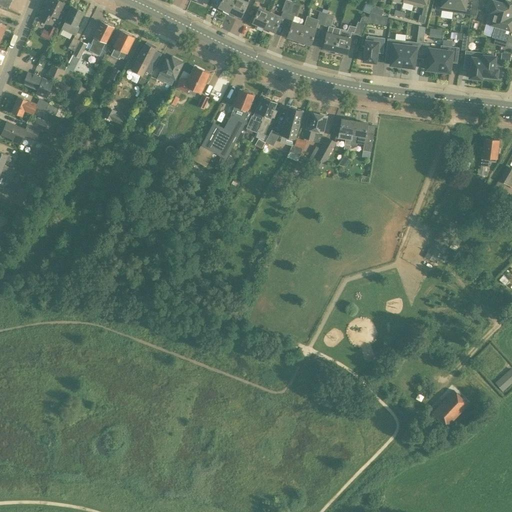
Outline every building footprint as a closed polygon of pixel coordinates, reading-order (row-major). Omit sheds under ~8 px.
[(0,0),(0,5),(7,9),(11,0),(0,0)] [(56,0),(51,0),(45,12),(45,13),(41,22),(47,25),(52,16),(56,18),(64,4),(56,0)] [(223,12),(228,15),(235,0),(221,0),(218,8),(223,10),(223,12)] [(247,3),(240,0),(235,0),(228,15),(234,17),(235,16),(240,18),(247,3)] [(286,0),(282,11),(289,14),(293,3),(286,0)] [(414,0),(413,5),(424,8),(425,0),(414,0)] [(452,12),(453,0),(435,0),(434,9),(452,12)] [(465,0),(453,0),(452,12),(475,16),(477,4),(466,2),(465,0)] [(488,12),(511,18),(511,17),(509,17),(511,7),(511,2),(505,1),(504,4),(490,0),(487,0),(484,11),(488,12)] [(301,5),(293,3),(289,14),(297,17),(301,5)] [(79,28),(76,27),(83,13),(72,7),(61,29),(75,36),(79,28)] [(316,23),(317,24),(323,26),(327,14),(329,8),(325,7),(323,13),(320,11),(317,19),(316,23)] [(383,10),(372,7),(370,13),(381,16),(382,17),(383,10)] [(257,26),(256,28),(262,30),(269,13),(258,8),(252,23),(257,26)] [(511,21),(511,18),(488,12),(485,23),(495,26),(491,37),(495,38),(493,44),(505,47),(508,35),(505,34),(506,29),(509,30),(511,21)] [(275,33),(281,17),(269,13),(262,30),(268,32),(269,30),(275,33)] [(323,26),(329,27),(330,28),(331,27),(334,16),(331,15),(327,14),(323,26)] [(365,25),(368,17),(364,16),(364,17),(362,17),(359,23),(357,22),(355,27),(353,33),(360,36),(365,25)] [(292,41),(297,43),(303,25),(292,21),(287,37),(292,39),(292,41)] [(94,37),(91,44),(92,44),(89,51),(99,56),(103,49),(102,49),(113,28),(101,22),(93,37),(94,37)] [(304,43),(310,45),(315,29),(317,24),(316,23),(313,22),(311,28),(303,25),(297,43),(304,45),(304,43)] [(40,37),(50,41),(56,29),(51,26),(48,32),(43,30),(40,37)] [(352,32),(353,33),(355,27),(349,26),(347,31),(340,29),(339,35),(334,53),(340,55),(340,53),(346,54),(347,52),(350,38),(352,32)] [(416,42),(423,43),(425,27),(418,26),(416,42)] [(328,52),(334,53),(339,35),(340,29),(331,27),(330,28),(329,27),(327,32),(326,32),(323,47),(322,49),(328,50),(328,52)] [(131,45),(130,45),(134,38),(121,31),(118,38),(117,38),(113,46),(114,48),(111,55),(117,59),(118,56),(123,59),(126,53),(127,54),(131,45)] [(366,36),(363,61),(375,63),(377,49),(383,50),(384,38),(366,36)] [(69,48),(75,51),(80,41),(74,38),(69,48)] [(402,66),(405,41),(387,39),(385,50),(392,51),(390,65),(392,65),(402,66)] [(87,45),(80,41),(75,51),(66,69),(73,72),(87,45)] [(416,42),(405,41),(402,66),(413,68),(415,54),(421,55),(423,43),(416,42)] [(136,53),(139,54),(131,70),(141,75),(141,77),(147,80),(155,66),(149,62),(156,49),(151,46),(152,44),(146,42),(145,44),(145,43),(144,45),(141,44),(136,53)] [(429,44),(423,43),(421,55),(427,56),(426,69),(437,71),(440,50),(428,49),(429,44)] [(440,45),(440,50),(437,71),(449,72),(451,59),(457,59),(459,48),(440,45)] [(483,55),(484,55),(484,53),(465,50),(463,65),(470,66),(469,78),(481,79),(481,76),(483,55)] [(495,57),(484,55),(483,55),(481,76),(496,78),(497,70),(494,69),(495,57)] [(164,79),(166,75),(174,79),(182,62),(180,61),(181,60),(175,57),(174,58),(172,57),(173,56),(172,56),(169,61),(165,59),(160,71),(160,72),(158,76),(164,79)] [(47,77),(61,82),(65,71),(52,65),(47,77)] [(186,93),(189,88),(200,94),(205,84),(204,84),(208,74),(195,67),(190,78),(188,78),(186,82),(181,79),(177,88),(186,93)] [(110,78),(117,82),(122,72),(114,68),(110,78)] [(42,78),(28,72),(23,84),(37,90),(36,94),(46,98),(52,82),(42,78)] [(144,89),(151,92),(158,78),(152,75),(144,89)] [(147,80),(141,77),(138,83),(144,85),(147,80)] [(117,82),(110,78),(107,83),(115,87),(117,82)] [(87,88),(79,85),(74,95),(82,98),(87,88)] [(233,106),(234,106),(233,109),(249,116),(252,111),(249,109),(251,103),(250,103),(253,95),(240,90),(236,99),(235,100),(233,106)] [(168,102),(175,106),(179,99),(172,95),(168,102)] [(203,109),(209,98),(203,95),(197,106),(203,109)] [(32,114),(36,105),(18,97),(11,112),(21,117),(24,110),(32,114)] [(264,97),(262,102),(255,118),(258,119),(255,127),(259,129),(263,122),(262,121),(268,108),(269,109),(273,102),(271,101),(272,100),(264,97)] [(273,110),(276,103),(273,102),(269,109),(268,108),(262,121),(263,122),(259,129),(258,131),(263,133),(267,123),(269,124),(272,117),(273,117),(276,111),(273,110)] [(55,116),(58,109),(48,105),(45,112),(55,116)] [(107,107),(103,116),(112,121),(116,112),(107,107)] [(281,135),(294,139),(302,112),(296,110),(295,109),(292,108),(291,108),(289,108),(288,112),(281,135)] [(220,171),(226,159),(249,116),(233,109),(232,113),(223,129),(213,123),(201,146),(221,157),(215,169),(220,171)] [(326,116),(310,112),(306,129),(303,138),(318,142),(319,136),(321,137),(326,116)] [(343,119),(341,119),(338,137),(345,138),(344,144),(350,145),(354,121),(348,120),(348,119),(343,118),(343,119)] [(47,123),(38,119),(34,127),(44,131),(47,123)] [(354,121),(350,145),(356,146),(356,143),(363,144),(362,150),(370,152),(373,136),(365,135),(367,123),(365,123),(354,121)] [(12,142),(19,145),(23,136),(34,140),(39,130),(27,125),(25,130),(7,122),(1,135),(13,140),(12,142)] [(67,130),(59,126),(55,136),(63,139),(67,130)] [(279,135),(272,131),(266,142),(273,146),(279,135)] [(306,141),(297,138),(294,146),(292,145),(289,153),(300,156),(302,149),(303,149),(306,141)] [(335,142),(327,138),(316,158),(324,162),(335,142)] [(262,149),(265,143),(258,139),(255,146),(262,149)] [(484,140),(482,157),(481,165),(481,170),(478,170),(478,175),(487,176),(488,166),(488,161),(495,162),(496,159),(497,159),(499,140),(484,139),(484,140)] [(126,158),(134,161),(138,152),(137,152),(139,147),(136,146),(134,151),(130,149),(126,158)] [(51,153),(45,150),(41,158),(47,161),(51,153)] [(11,157),(0,152),(0,169),(14,175),(15,171),(3,166),(4,163),(8,164),(11,157)] [(461,153),(454,152),(452,162),(459,163),(461,153)] [(350,158),(345,155),(341,160),(346,163),(350,158)] [(235,159),(230,156),(225,165),(231,168),(235,159)] [(507,185),(511,176),(511,169),(507,166),(499,181),(507,185)] [(14,175),(0,169),(0,188),(2,189),(7,177),(12,179),(14,175)] [(41,186),(44,177),(35,174),(31,182),(41,186)] [(236,192),(238,188),(232,184),(229,188),(236,192)] [(34,194),(21,189),(15,204),(28,209),(34,194)] [(450,234),(455,225),(450,222),(445,232),(450,234)] [(445,240),(439,237),(430,252),(436,256),(441,246),(445,240)] [(467,244),(460,240),(454,250),(461,254),(467,244)] [(384,373),(393,378),(398,371),(389,366),(384,373)] [(432,413),(446,427),(468,404),(454,390),(432,413)]
